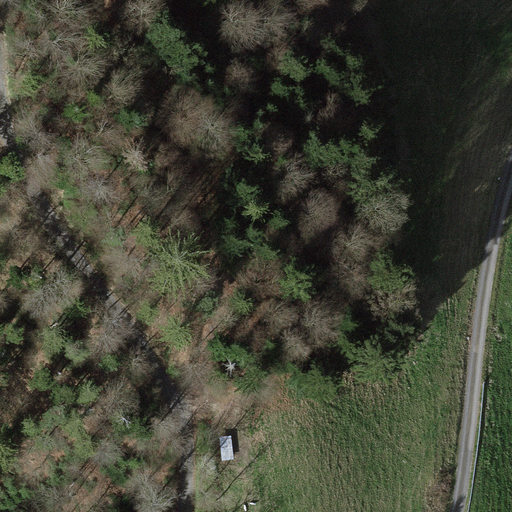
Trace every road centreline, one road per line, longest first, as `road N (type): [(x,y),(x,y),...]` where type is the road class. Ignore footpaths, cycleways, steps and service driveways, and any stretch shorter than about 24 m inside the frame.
road 1 (track): [(183,511),(183,425),(172,389),(23,173),(0,86)]
road 2 (track): [(511,166),(487,261),(457,511)]
